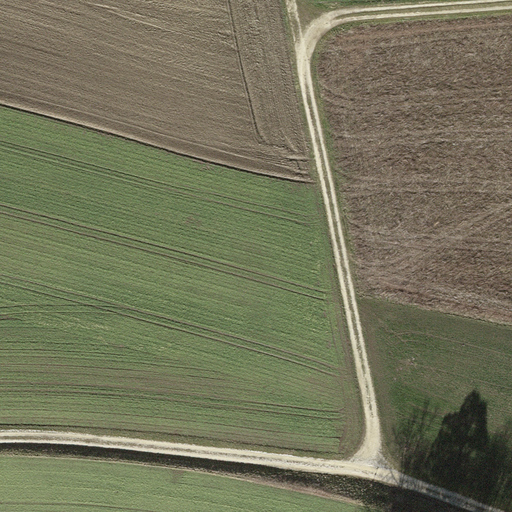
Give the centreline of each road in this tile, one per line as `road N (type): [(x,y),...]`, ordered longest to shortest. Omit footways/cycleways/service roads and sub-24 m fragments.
road 1 (track): [(388,472),(295,24),(511,8)]
road 2 (track): [(492,511),(388,472),(0,432)]
